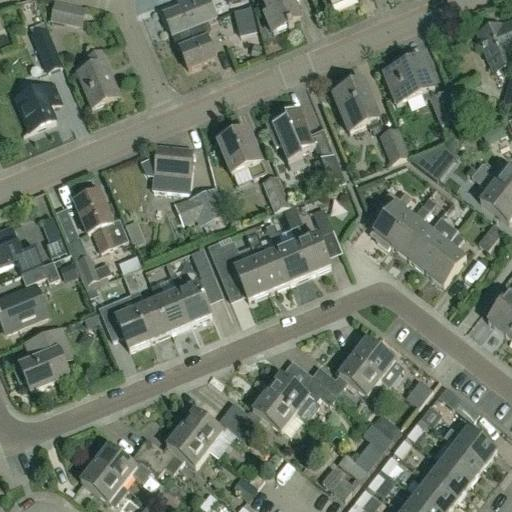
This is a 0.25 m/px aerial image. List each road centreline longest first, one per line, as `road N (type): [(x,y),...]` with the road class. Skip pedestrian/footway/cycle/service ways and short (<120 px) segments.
road 1 (residential): [(511,392),(379,295),(11,444),(0,418)]
road 2 (residential): [(168,119),(462,0)]
road 3 (residential): [(0,193),(168,119)]
